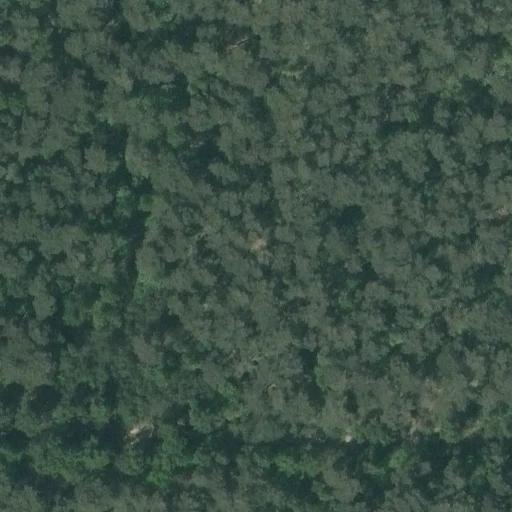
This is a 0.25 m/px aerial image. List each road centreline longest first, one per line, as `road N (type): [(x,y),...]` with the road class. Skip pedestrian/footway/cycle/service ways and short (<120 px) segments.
road 1 (track): [(116,438),(511,452)]
road 2 (track): [(106,511),(116,438),(0,438)]
